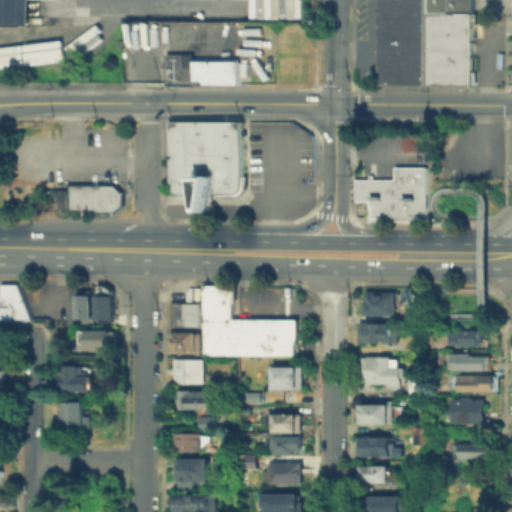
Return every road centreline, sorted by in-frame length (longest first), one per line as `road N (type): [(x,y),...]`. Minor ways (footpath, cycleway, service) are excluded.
road 1 (trunk): [(335,104),(0,104)]
road 2 (primary): [(197,251),(225,262),(511,269)]
road 3 (residential): [(145,250),(144,511)]
road 4 (residential): [(334,266),(332,511)]
road 5 (primary): [(416,244),(222,241)]
road 6 (residential): [(511,104),(335,104)]
road 7 (residential): [(33,339),(36,511)]
road 8 (trunk): [(335,195),(312,225),(222,241)]
